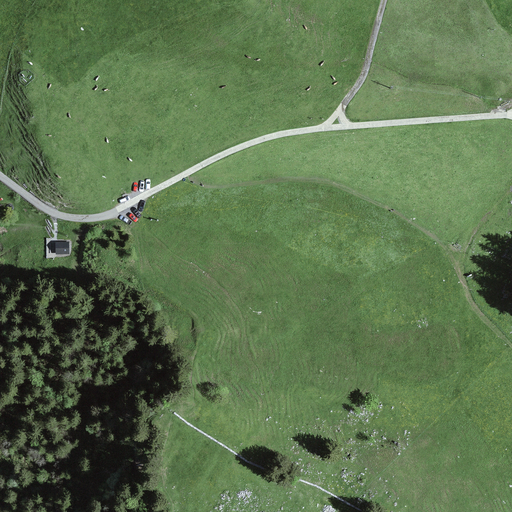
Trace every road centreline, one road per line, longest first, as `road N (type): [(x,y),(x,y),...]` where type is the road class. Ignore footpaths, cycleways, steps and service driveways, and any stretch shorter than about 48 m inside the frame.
road 1 (track): [(338,124),(511,115)]
road 2 (track): [(178,176),(237,145),(338,124)]
road 3 (track): [(338,124),(385,0)]
